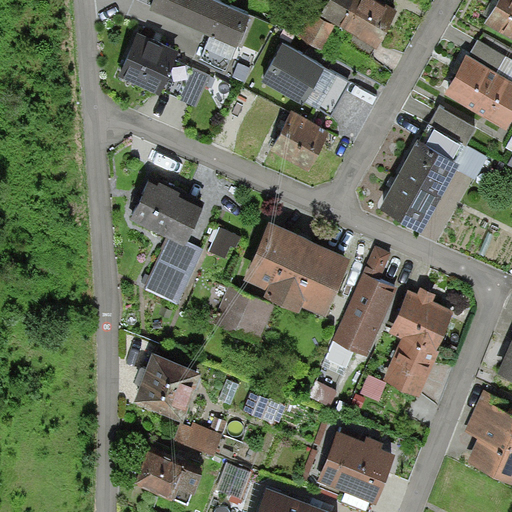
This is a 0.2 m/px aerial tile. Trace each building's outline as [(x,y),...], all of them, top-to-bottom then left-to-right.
[(248,10),(224,0),(153,0),(151,5),(209,29),(199,54),(225,65),(248,10)] [(330,0),(324,12),(354,28),(347,42),(370,55),(395,9),(378,0),(330,0)] [(511,0),(497,0),(487,18),(511,32),(511,0)] [(332,23),(311,12),(299,35),(321,46),(332,23)] [(176,50),(137,33),(120,70),(173,94),(187,65),(173,58),(176,50)] [(505,52),(477,37),(449,89),(506,119),(511,107),(511,78),(495,70),(505,52)] [(303,98),(323,61),(285,42),(266,77),(303,98)] [(349,75),(323,61),(303,98),(329,112),(349,75)] [(438,104),(385,203),(422,223),(439,191),(435,189),(462,139),(467,142),(476,124),(438,104)] [(326,129),(290,110),(273,143),(309,162),(326,129)] [(187,193),(151,175),(132,213),(168,231),(187,193)] [(344,254),(273,223),(252,270),(274,280),(271,287),(320,309),(344,254)] [(390,251),(377,245),(323,363),(344,373),(356,347),(366,352),(397,285),(378,277),(390,251)] [(185,257),(157,246),(149,266),(177,277),(185,257)] [(271,296),(238,281),(224,312),(218,309),(212,323),(223,328),(229,315),(257,328),(271,296)] [(447,307),(410,291),(394,327),(409,333),(431,343),(447,307)] [(438,346),(431,343),(409,333),(390,377),(418,389),(438,346)] [(197,368),(154,352),(148,367),(140,364),(135,378),(144,381),(139,395),(182,411),(197,368)] [(504,398),(486,391),(473,420),(488,426),(476,454),(489,460),(491,466),(499,470),(507,466),(511,468),(511,409),(501,405),(504,398)] [(221,435),(193,424),(186,442),(214,452),(221,435)] [(364,442),(339,432),(322,475),(351,486),(344,503),(366,511),(369,511),(393,454),(378,448),(381,442),(366,436),(364,442)] [(202,465),(150,444),(137,479),(188,499),(202,465)] [(332,511),(269,486),(258,511),(332,511)]
